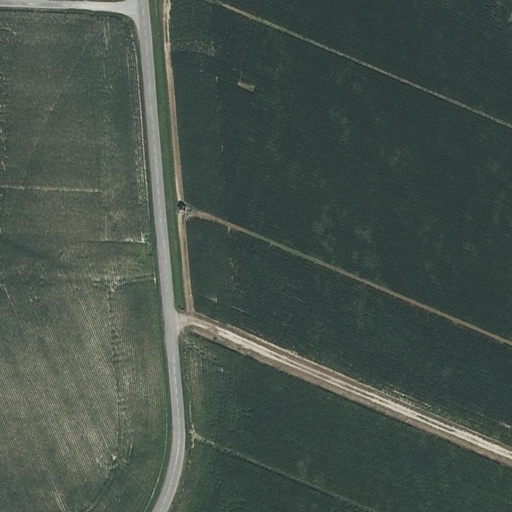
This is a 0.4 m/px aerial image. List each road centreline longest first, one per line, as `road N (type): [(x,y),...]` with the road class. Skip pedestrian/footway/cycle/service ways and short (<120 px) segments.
road 1 (unclassified): [(161,511),(179,437),(136,9)]
road 2 (track): [(169,329),(187,326),(511,462)]
road 3 (unclassified): [(0,6),(136,9)]
